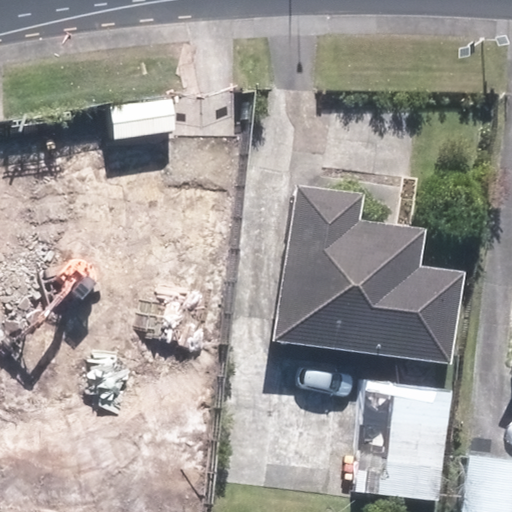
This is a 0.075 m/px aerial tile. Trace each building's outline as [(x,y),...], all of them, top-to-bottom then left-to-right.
[(401,233),(336,225),(339,196),(270,188),(252,344),(431,365),(441,275),(396,270),(401,233)] [(114,243),(0,275),(0,404),(149,362),(136,317),(114,243)] [(511,324),(491,376),(511,384),(511,324)] [(426,501),(436,392),(380,387),(369,496),(426,501)] [(181,511),(187,449),(141,445),(134,511),(181,511)] [(511,511),(511,465),(454,459),(448,511),(511,511)]
